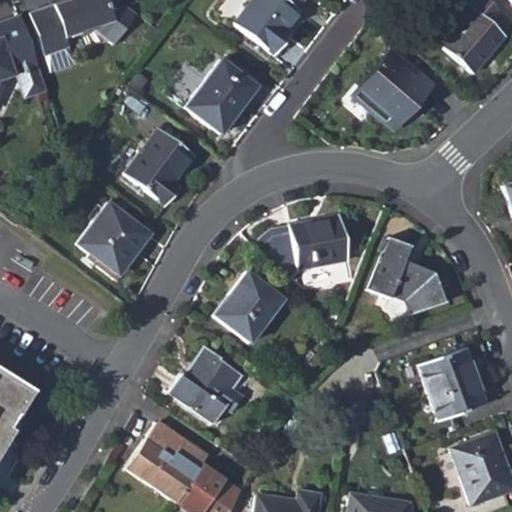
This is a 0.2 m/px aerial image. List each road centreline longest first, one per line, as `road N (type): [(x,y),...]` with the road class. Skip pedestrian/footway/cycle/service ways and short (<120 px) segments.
road 1 (residential): [(269,177),(229,199),(188,247),(41,511)]
road 2 (residential): [(269,177),(277,119),(366,0)]
road 3 (residential): [(511,344),(471,245),(426,192)]
road 4 (residential): [(426,192),(351,167),(269,177)]
road 5 (residential): [(426,192),(511,104)]
